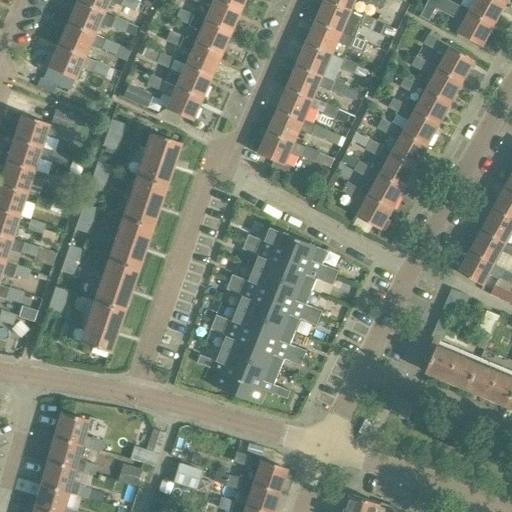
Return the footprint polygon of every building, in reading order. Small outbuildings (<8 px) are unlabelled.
[(108,0),(76,0),(76,2),(103,13),(108,0)] [(132,0),(119,0),(119,3),(133,9),(136,1),(132,0)] [(229,34),(240,10),(216,0),(212,0),(203,22),(229,34)] [(216,0),(240,10),(244,0),(216,0)] [(352,10),(328,0),(324,0),(316,21),(343,32),(352,10)] [(328,0),(352,10),(356,0),(362,0),(367,2),(368,0),(328,0)] [(470,12),(470,11),(449,0),(429,0),(420,16),(429,21),(436,9),(454,19),(456,15),(465,20),(458,33),(483,47),(494,25),(470,12)] [(475,0),(476,0),(470,11),(470,12),(494,25),(506,4),(498,0),(475,0)] [(112,17),(103,13),(76,2),(66,24),(93,35),(98,23),(108,27),(109,25),(112,17)] [(176,19),(190,25),(193,18),(179,11),(176,19)] [(362,15),(359,22),(373,28),(376,21),(362,15)] [(109,25),(123,31),(127,24),(112,17),(109,25)] [(229,34),(203,22),(193,18),(190,25),(189,27),(198,32),(193,44),(220,56),(229,34)] [(306,43),(333,55),(338,43),(348,47),(349,44),(353,37),(343,32),(316,21),(306,43)] [(377,22),(373,31),(389,38),(392,29),(377,22)] [(66,24),(57,46),(83,57),(89,45),(99,49),(100,47),(103,40),(93,35),(66,24)] [(127,24),(123,31),(122,33),(133,38),(137,28),(127,24)] [(166,41),(180,47),(183,40),(169,33),(166,41)] [(423,41),(437,49),(441,42),(427,34),(423,41)] [(353,37),(349,44),(363,50),(367,43),(353,37)] [(117,46),(103,40),(100,47),(126,59),(130,51),(117,46)] [(220,56),(193,44),(183,40),(180,47),(179,49),(189,54),(183,67),(210,78),(220,56)] [(438,68),(463,82),(475,61),(441,42),(437,49),(436,51),(445,56),(438,68)] [(333,55),(306,43),(296,65),(324,77),(333,55)] [(74,80),(83,57),(57,46),(47,68),(63,75),(58,85),(69,90),(74,80)] [(155,65),(156,64),(159,56),(143,49),(139,58),(155,65)] [(412,63),(425,70),(429,63),(416,55),(412,63)] [(156,64),(170,70),(173,62),(159,56),(156,64)] [(343,59),(340,66),(354,72),(357,65),(343,59)] [(107,68),(93,62),(90,69),(104,75),(107,68)] [(183,67),(173,62),(170,70),(169,72),(179,77),(174,88),(200,100),(210,78),(183,67)] [(324,77),(296,65),(287,87),(314,99),(319,87),(329,91),(330,88),(333,81),(324,77)] [(427,89),(451,103),(463,82),(438,68),(427,89)] [(147,85),(161,91),(164,84),(150,77),(147,85)] [(400,84),(413,91),(417,84),(404,77),(400,84)] [(348,87),(333,81),(330,88),(344,95),(347,89),(348,87)] [(174,88),(164,84),(161,91),(160,93),(169,98),(164,109),(191,121),(200,100),(174,88)] [(150,95),(129,85),(124,97),(145,106),(150,95)] [(314,99),(287,87),(277,109),(304,121),(314,99)] [(344,95),(344,96),(354,100),(358,93),(347,89),(344,95)] [(415,110),(440,124),(451,103),(427,89),(415,110)] [(388,105),(402,112),(406,105),(392,98),(388,105)] [(324,103),(321,111),(335,117),(338,109),(324,103)] [(403,132),(428,145),(440,124),(415,110),(406,105),(402,112),(401,115),(410,120),(403,132)] [(277,109),(268,131),(295,143),(300,131),(310,135),(311,133),(314,125),(304,121),(277,109)] [(350,114),(338,109),(334,118),(346,123),(350,114)] [(50,123),(74,130),(78,118),(54,110),(50,123)] [(54,137),(57,127),(20,115),(13,138),(40,147),(44,134),(54,137)] [(377,126),(390,134),(394,126),(381,119),(377,126)] [(125,125),(110,120),(102,145),(117,150),(125,125)] [(328,131),(314,125),(311,133),(325,139),(328,131)] [(392,153),(416,166),(428,145),(403,132),(394,126),(390,134),(389,136),(398,141),(392,153)] [(57,127),(54,137),(71,142),(74,133),(57,127)] [(268,131),(258,154),(285,165),(295,143),(268,131)] [(149,133),(135,175),(165,185),(179,143),(149,133)] [(40,147),(13,138),(5,161),(33,170),(37,157),(47,161),(48,158),(50,150),(40,147)] [(365,147),(378,155),(382,148),(369,140),(365,147)] [(305,147),(301,155),(316,161),(319,154),(305,147)] [(48,158),(47,161),(63,166),(66,155),(54,151),(53,151),(50,150),(48,158)] [(380,174),(405,187),(416,166),(392,153),(380,174)] [(96,160),(87,187),(102,192),(111,165),(96,160)] [(43,173),(33,170),(5,161),(0,177),(0,184),(25,193),(29,180),(39,184),(40,181),(43,173)] [(353,168),(367,176),(371,169),(357,161),(353,168)] [(368,195),(393,209),(405,187),(380,174),(371,169),(367,176),(366,178),(375,183),(368,195)] [(57,178),(43,173),(40,181),(55,186),(57,178)] [(135,175),(120,217),(151,227),(165,185),(135,175)] [(342,190),(355,197),(359,190),(346,182),(342,190)] [(25,193),(0,184),(0,210),(18,216),(25,193)] [(511,190),(505,187),(494,208),(511,218),(511,190)] [(357,216),(381,230),(393,209),(368,195),(357,216)] [(35,196),(33,204),(48,209),(50,201),(35,196)] [(301,236),(308,221),(256,196),(249,211),(301,236)] [(82,202),(73,229),(88,234),(97,207),(82,202)] [(511,218),(494,208),(482,229),(507,243),(511,234),(511,218)] [(18,216),(0,210),(0,235),(10,239),(18,216)] [(120,217),(106,259),(137,269),(151,227),(120,217)] [(28,219),(26,227),(40,232),(43,224),(28,219)] [(249,235),(246,242),(291,260),(300,239),(271,228),(270,228),(265,241),(249,235)] [(482,229),(470,251),(495,264),(502,253),(511,258),(511,256),(511,245),(507,243),(482,229)] [(21,242),(10,239),(0,235),(0,260),(3,262),(7,249),(17,252),(18,250),(21,242)] [(300,239),(291,260),(336,278),(339,271),(323,264),(328,251),(327,251),(327,250),(300,239)] [(35,247),(21,242),(18,250),(33,255),(35,247)] [(283,280),(291,260),(246,242),(243,249),(259,256),(254,268),(283,280)] [(68,244),(59,271),(74,276),(83,249),(68,244)] [(505,270),(495,264),(470,251),(459,272),(484,286),(490,274),(500,279),(501,277),(505,270)] [(40,256),(36,269),(54,275),(58,262),(40,256)] [(106,259),(92,301),(123,311),(137,269),(106,259)] [(3,262),(0,260),(0,272),(10,275),(11,273),(13,265),(3,262)] [(333,286),(336,278),(291,260),(283,280),(312,291),(317,279),(333,286)] [(28,270),(13,265),(11,273),(25,278),(28,270)] [(275,300),(283,280),(254,268),(249,281),(233,275),(230,282),(275,300)] [(511,273),(505,270),(501,277),(511,282),(511,273)] [(283,280),(275,300),(320,318),(323,311),(307,304),(312,291),(283,280)] [(238,308),(267,320),(275,300),(230,282),(227,289),(243,296),(238,308)] [(346,284),(343,290),(354,295),(357,289),(346,284)] [(54,286),(45,313),(60,318),(69,291),(54,286)] [(21,293),(6,288),(3,296),(18,301),(21,293)] [(456,308),(462,311),(468,296),(452,289),(429,343),(431,344),(424,360),(430,362),(426,372),(467,389),(477,364),(439,348),(456,308)] [(317,326),(320,318),(275,300),(267,320),(296,331),(301,319),(317,326)] [(78,343),(109,353),(123,311),(92,301),(78,343)] [(216,315),(213,322),(259,340),(267,320),(238,308),(233,321),(216,315)] [(0,311),(0,320),(11,324),(13,316),(0,311)] [(499,316),(486,311),(478,330),(481,331),(475,346),(485,350),(499,316)] [(259,340),(304,358),(306,351),(291,344),(296,331),(267,320),(259,340)] [(28,330),(19,321),(11,329),(20,338),(28,330)] [(251,360),(259,340),(213,322),(211,330),(227,336),(222,348),(251,360)] [(48,326),(45,349),(60,351),(63,328),(48,326)] [(259,340),(251,360),(280,371),(285,359),(301,366),(304,358),(259,340)] [(237,396),(251,360),(222,348),(217,361),(200,355),(197,363),(211,368),(211,369),(218,372),(212,386),(237,396)] [(274,385),(280,371),(251,360),(237,396),(260,405),(266,391),(287,399),(290,391),(274,385)] [(508,407),(511,396),(511,378),(477,364),(467,389),(508,407)] [(413,404),(397,397),(391,413),(407,420),(413,404)] [(82,435),(86,420),(60,413),(53,437),(79,444),(88,447),(91,437),(82,435)] [(157,454),(165,433),(153,429),(145,450),(157,454)] [(84,461),(75,458),(79,444),(53,437),(47,461),(72,468),(82,471),(84,461)] [(104,441),(91,437),(88,447),(101,450),(104,441)] [(176,444),(179,460),(190,458),(187,442),(176,444)] [(260,457),(262,448),(249,444),(246,453),(260,457)] [(157,454),(145,450),(140,464),(142,464),(152,467),(157,454)] [(246,467),(249,457),(235,452),(231,462),(246,467)] [(278,492),(286,469),(249,457),(246,467),(245,469),(255,472),(251,483),(278,492)] [(78,485),(68,482),(72,468),(47,461),(40,484),(66,492),(75,494),(78,485)] [(97,465),(84,461),(82,471),(94,474),(97,465)] [(195,489),(202,470),(178,462),(171,481),(195,489)] [(140,469),(122,464),(117,481),(135,487),(140,469)] [(238,490),(239,490),(242,480),(227,475),(224,485),(238,490)] [(161,480),(158,490),(168,494),(171,483),(161,480)] [(271,511),(278,492),(251,483),(242,480),(239,490),(238,490),(234,503),(243,506),(261,511),(271,511)] [(70,511),(71,509),(62,506),(66,492),(40,484),(33,508),(46,511),(70,511)] [(90,488),(78,485),(75,494),(88,498),(90,488)] [(134,494),(126,511),(143,511),(149,501),(134,494)] [(350,496),(344,511),(400,511),(401,511),(381,504),(350,494),(350,496)] [(216,508),(227,511),(231,511),(234,503),(219,498),(216,508)] [(261,511),(243,506),(234,503),(231,511),(261,511)]
